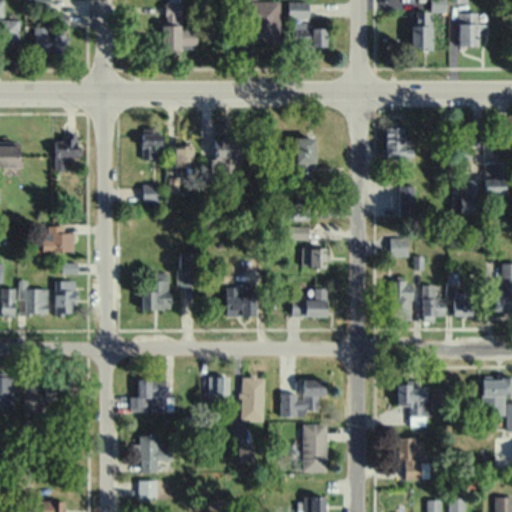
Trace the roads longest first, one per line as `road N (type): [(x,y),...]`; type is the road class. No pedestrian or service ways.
road 1 (residential): [(104,511),(101,0)]
road 2 (residential): [(356,511),(357,0)]
road 3 (secondary): [(511,88),(0,88)]
road 4 (residential): [(511,349),(0,349)]
